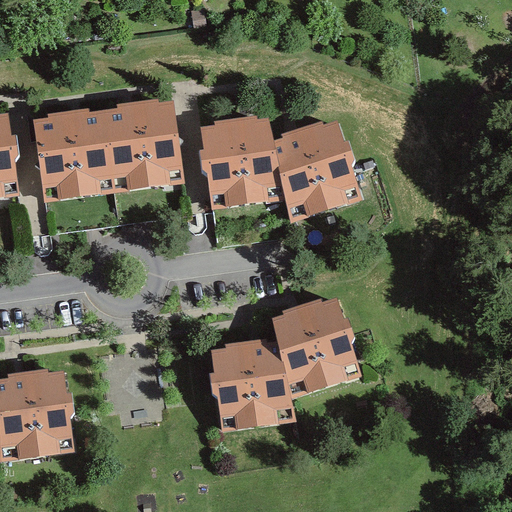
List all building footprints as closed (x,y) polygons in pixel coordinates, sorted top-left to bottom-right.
[(103,112),(114,194),(186,186),(174,104),(133,108),(103,112)] [(45,203),(114,194),(103,112),(78,116),(35,123),(45,203)] [(199,130),(215,211),(290,197),(280,148),(274,115),(244,121),(199,130)] [(0,200),(28,198),(21,125),(20,120),(0,122),(0,200)] [(294,218),(363,205),(350,135),(310,143),(280,148),(290,197),(294,218)] [(279,342),(292,402),(362,378),(339,296),(272,318),(279,342)] [(207,355),(223,432),(296,423),(292,402),(279,342),(254,346),(207,355)] [(0,388),(0,465),(73,458),(66,374),(19,376),(0,377),(0,388)]
